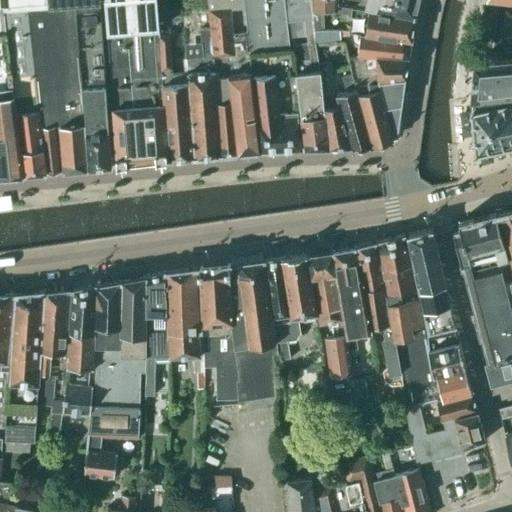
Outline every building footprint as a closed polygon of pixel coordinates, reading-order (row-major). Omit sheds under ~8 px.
[(0,0),(0,176),(23,174),(7,32),(4,12),(28,10),(28,13),(48,11),(48,9),(47,0),(0,0)] [(100,0),(47,0),(48,9),(76,7),(100,5),(100,0)] [(105,0),(118,165),(168,160),(167,150),(159,30),(169,30),(170,30),(167,0),(105,0)] [(224,153),(259,150),(246,32),(232,33),(230,9),(244,8),(242,0),(208,0),(209,12),(214,57),(224,153)] [(242,0),(244,8),(246,32),(259,150),(302,148),(306,148),(296,72),(293,45),(308,43),(307,36),(292,38),(290,23),(289,23),(288,22),(312,19),(316,19),(315,9),(314,8),(313,0),(307,0),(306,0),(242,0)] [(414,18),(418,0),(306,0),(307,0),(340,0),(340,4),(352,5),(352,8),(414,18)] [(350,30),(361,32),(411,40),(414,18),(352,8),(352,5),(340,4),(340,0),(313,0),(314,8),(315,9),(316,19),(317,30),(319,29),(323,29),(323,9),(333,10),(334,14),(351,15),(350,30)] [(511,59),(474,63),(471,100),(476,152),(511,143),(511,0),(508,0),(511,0),(511,59)] [(76,7),(48,9),(48,11),(28,13),(46,172),(89,168),(77,11),(76,7)] [(89,168),(112,165),(106,82),(101,9),(77,11),(89,168)] [(46,172),(28,13),(28,10),(4,12),(7,32),(12,76),(23,174),(46,172)] [(224,153),(214,57),(209,12),(199,13),(202,43),(185,45),(186,60),(187,59),(188,71),(194,156),(224,153)] [(293,45),(296,72),(306,148),(328,147),(319,68),(318,63),(316,45),(312,19),(288,22),(289,23),(290,23),(292,38),(307,36),(308,43),(293,45)] [(317,30),(314,30),(315,41),(342,38),(341,30),(323,29),(319,29),(317,30)] [(171,72),(169,30),(159,30),(167,150),(168,160),(194,156),(188,71),(171,72)] [(411,40),(361,32),(357,55),(376,56),(409,57),(411,40)] [(352,75),(357,92),(373,146),(393,139),(392,134),(400,133),(401,121),(399,121),(405,77),(377,75),(376,61),(376,56),(357,55),(348,54),(352,75)] [(376,56),(376,61),(377,75),(405,77),(409,57),(376,56)] [(336,98),(336,95),(331,62),(318,63),(319,68),(328,147),(352,147),(336,98)] [(357,92),(352,75),(343,77),(347,91),(336,95),(352,147),(373,146),(357,92)] [(511,209),(498,213),(511,270),(511,271),(506,274),(508,281),(511,279),(511,209)] [(511,270),(498,213),(474,219),(459,223),(460,228),(453,232),(487,364),(488,364),(492,382),(511,377),(511,279),(508,281),(506,274),(511,271),(511,270)] [(428,352),(460,342),(432,228),(408,234),(428,352)] [(466,367),(436,376),(433,378),(428,352),(408,234),(377,241),(379,251),(401,372),(402,384),(405,408),(442,398),(442,400),(472,392),(466,367)] [(377,241),(357,246),(358,256),(372,327),(383,325),(385,338),(384,341),(388,366),(384,371),(385,380),(392,385),(402,384),(401,372),(379,251),(377,241)] [(358,256),(357,246),(332,251),(351,373),(356,400),(368,398),(366,378),(377,376),(370,328),(372,327),(358,256)] [(351,373),(332,251),(308,255),(319,313),(321,323),(338,320),(338,325),(332,327),(333,337),(327,338),(331,375),(351,373)] [(300,316),(319,313),(308,255),(265,260),(273,362),(291,359),(288,342),(296,340),(302,332),(300,316)] [(265,260),(230,264),(236,337),(237,365),(238,398),(238,402),(274,397),(265,260)] [(196,268),(204,366),(215,366),(216,399),(238,398),(237,365),(236,337),(230,264),(196,268)] [(204,375),(204,366),(196,268),(166,272),(169,358),(194,357),(195,373),(197,373),(198,389),(204,389),(204,375)] [(147,275),(147,276),(145,372),(146,372),(146,395),(155,395),(155,363),(169,363),(169,358),(166,272),(147,275)] [(145,372),(147,276),(122,280),(117,406),(140,406),(140,372),(145,372)] [(97,284),(95,345),(97,345),(94,406),(117,406),(122,280),(97,284)] [(94,367),(95,345),(97,285),(73,289),(67,352),(65,367),(68,367),(87,368),(85,379),(77,378),(76,384),(64,383),(62,399),(61,411),(61,413),(62,413),(89,416),(90,405),(94,367)] [(67,352),(63,352),(70,289),(44,292),(37,372),(53,373),(52,398),(62,399),(64,383),(65,367),(67,352)] [(61,411),(62,399),(52,398),(53,373),(37,372),(44,292),(14,295),(4,404),(4,418),(4,423),(6,423),(5,442),(6,442),(6,451),(30,452),(30,443),(34,443),(36,405),(52,406),(51,413),(52,413),(49,437),(59,438),(62,413),(61,413),(61,411)] [(0,481),(1,481),(3,458),(3,455),(2,455),(2,439),(0,438),(0,418),(4,418),(4,404),(14,295),(0,295),(0,481)] [(460,342),(428,352),(433,378),(436,376),(466,367),(460,342)] [(443,423),(478,412),(472,392),(442,400),(437,402),(443,423)] [(94,406),(90,405),(89,416),(90,416),(88,438),(84,475),(114,478),(118,452),(101,450),(102,438),(139,439),(140,406),(117,406),(94,406)] [(445,430),(427,435),(419,406),(405,409),(411,439),(417,464),(438,459),(465,453),(463,449),(485,441),(478,412),(443,423),(445,430)] [(501,418),(510,416),(508,407),(499,410),(501,418)] [(382,453),(389,452),(387,444),(377,447),(379,454),(382,453)] [(360,478),(366,511),(380,511),(371,474),(367,457),(342,462),(346,481),(360,478)] [(401,499),(404,511),(430,511),(419,469),(387,476),(393,498),(398,496),(399,499),(401,499)] [(393,498),(387,476),(386,470),(371,474),(380,511),(404,511),(401,499),(399,499),(398,496),(393,498)] [(316,511),(313,489),(310,476),(294,478),(293,475),(288,475),(286,480),(289,511),(316,511)] [(329,485),(313,489),(316,511),(366,511),(360,478),(346,481),(329,485)] [(18,483),(1,481),(0,481),(0,511),(42,511),(43,511),(9,505),(11,495),(16,495),(18,483)] [(94,511),(80,510),(79,511),(133,511),(134,497),(122,496),(121,511),(108,510),(108,511),(94,511)]
